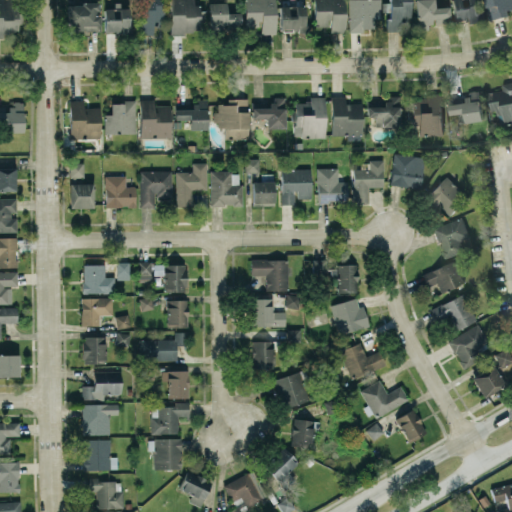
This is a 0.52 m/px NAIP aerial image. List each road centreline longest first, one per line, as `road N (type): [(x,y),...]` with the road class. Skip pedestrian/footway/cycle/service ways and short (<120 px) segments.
road 1 (residential): [(0,69),(453,59),(511,46)]
road 2 (residential): [(53,511),(44,0)]
road 3 (residential): [(393,231),(46,243)]
road 4 (residential): [(483,463),(399,304),(393,231)]
road 5 (secondary): [(511,407),(333,511)]
road 6 (residential): [(223,237),(225,432)]
road 7 (secondary): [(400,511),(511,446)]
